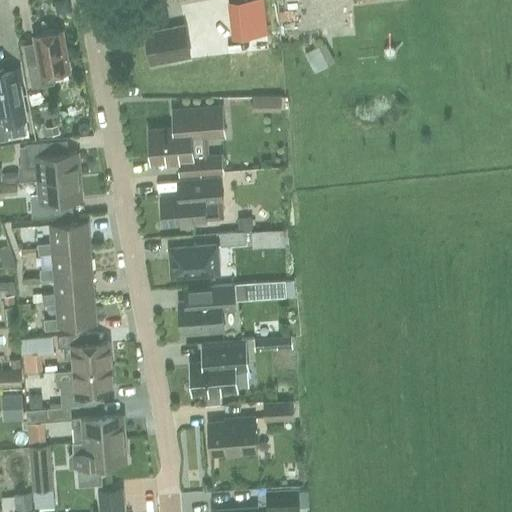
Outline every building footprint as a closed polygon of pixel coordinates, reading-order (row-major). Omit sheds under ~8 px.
[(227,0),(233,39),(268,35),(263,0),(227,0)] [(184,25),(145,33),(151,64),(190,57),(184,25)] [(38,54),(25,57),(31,88),(54,84),(52,74),(68,70),(61,31),(55,32),(52,30),(43,32),(41,35),(35,36),(38,54)] [(319,46),(305,53),(315,73),(329,66),(319,46)] [(21,66),(3,69),(0,70),(0,111),(2,122),(3,124),(3,123),(6,138),(6,139),(29,135),(20,84),(24,84),(21,66)] [(267,96),(267,111),(281,110),(281,106),(281,95),(280,95),(267,96)] [(224,135),(222,107),(172,111),(174,128),(149,130),(151,162),(179,160),(180,174),(199,173),(197,158),(193,159),(191,137),(224,135)] [(67,140),(25,144),(27,168),(37,167),(38,180),(79,176),(77,153),(68,153),(67,140)] [(221,155),(197,157),(197,158),(199,173),(222,171),(221,155)] [(81,200),(79,176),(38,180),(39,193),(30,194),(32,218),(74,214),(72,201),(81,200)] [(179,194),(161,195),(163,223),(206,220),(204,202),(222,201),(220,178),(196,180),(177,181),(179,194)] [(17,194),(17,184),(0,184),(0,198),(5,198),(5,195),(17,194)] [(51,243),(37,244),(38,252),(90,248),(87,222),(50,225),(51,243)] [(220,246),(246,244),(245,231),(219,233),(220,246)] [(172,277),(218,273),(216,245),(170,249),(172,277)] [(90,248),(38,252),(38,255),(52,254),(54,268),(40,269),(40,278),(92,274),(90,248)] [(92,274),(40,278),(40,280),(54,279),(56,293),(42,294),(42,304),(94,300),(92,274)] [(2,296),(9,295),(16,295),(14,281),(0,282),(0,303),(2,303),(2,296)] [(242,295),(287,296),(287,284),(242,283),(242,295)] [(185,301),(179,302),(182,332),(223,329),(222,311),(235,310),(235,299),(233,284),(205,286),(184,288),(185,301)] [(58,318),(44,319),(45,330),(60,329),(59,326),(96,323),(94,300),(42,304),(42,305),(56,304),(58,318)] [(5,324),(16,323),(14,306),(3,307),(5,324)] [(65,359),(73,358),(74,370),(110,367),(108,341),(83,343),(82,333),(57,335),(58,347),(64,347),(65,359)] [(24,355),(41,354),(54,353),(53,335),(21,337),(22,354),(24,354),(24,355)] [(277,337),(277,347),(278,349),(293,348),(292,335),(277,337)] [(246,359),(245,343),(201,347),(203,361),(190,362),(193,392),(237,389),(235,371),(247,371),(246,359)] [(87,394),(112,392),(110,367),(74,370),(75,382),(67,382),(68,395),(62,395),(63,407),(88,405),(87,394)] [(0,386),(21,385),(19,371),(0,372),(0,386)] [(62,372),(31,374),(33,396),(64,394),(62,372)] [(292,401),(264,403),(265,419),(293,417),(292,401)] [(61,407),(26,410),(27,423),(62,420),(61,407)] [(72,428),(73,442),(124,438),(122,414),(71,418),(72,428)] [(254,417),(234,418),(234,420),(208,423),(211,454),(257,450),(254,417)] [(30,446),(46,445),(44,422),(29,423),(30,446)] [(70,467),(77,466),(79,486),(102,484),(101,464),(126,462),(124,438),(73,442),(74,452),(72,452),(69,456),(70,467)] [(52,487),(49,452),(59,452),(58,447),(63,447),(62,443),(46,445),(30,446),(34,489),(52,487)] [(300,509),(299,490),(271,492),(272,511),(300,509)] [(14,494),(15,509),(15,511),(33,511),(31,492),(14,494)]
